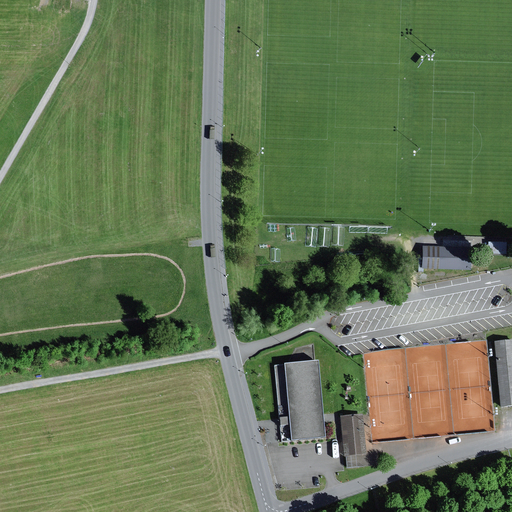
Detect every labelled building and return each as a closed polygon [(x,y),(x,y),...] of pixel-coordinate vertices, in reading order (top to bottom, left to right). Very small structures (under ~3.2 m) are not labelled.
[(505,245),(487,244),(487,256),(505,256),(505,245)] [(470,273),(470,250),(421,249),(420,271),(470,273)] [(511,342),(493,345),(499,410),(511,408),(511,342)] [(326,437),(319,359),(274,365),(282,441),(326,437)] [(362,413),(338,416),(343,457),(367,454),(362,413)]
